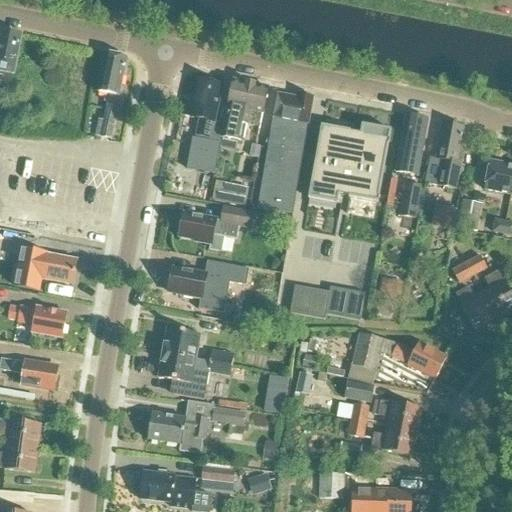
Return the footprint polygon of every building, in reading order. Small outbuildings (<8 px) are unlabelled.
[(21,37),(1,33),(0,35),(0,73),(12,76),(21,37)] [(127,60),(104,55),(96,94),(108,96),(106,109),(102,123),(98,123),(95,138),(110,141),(116,111),(118,99),(127,60)] [(221,87),(200,82),(192,119),(200,120),(196,136),(209,139),(212,123),(213,123),(221,87)] [(262,115),(268,90),(233,83),(221,139),(243,144),(249,113),(262,115)] [(298,100),(277,96),(272,120),(254,212),(290,218),(307,127),(308,127),(313,99),(299,96),(298,100)] [(428,122),(406,118),(399,155),(397,155),(393,174),(417,179),(420,159),(428,122)] [(464,129),(442,125),(436,158),(443,160),(437,188),(456,191),(463,152),(459,151),(464,129)] [(321,129),(310,192),(339,197),(349,199),(348,199),(377,204),(389,141),(360,135),(360,136),(350,134),(321,129)] [(511,190),(511,167),(490,163),(484,192),(511,197),(511,190)] [(248,204),(252,185),(218,177),(214,196),(248,204)] [(399,218),(415,221),(416,211),(423,212),(425,195),(420,194),(421,189),(404,186),(399,218)] [(457,231),(476,234),(482,206),(463,202),(457,231)] [(452,231),(456,210),(435,207),(431,227),(452,231)] [(216,222),(184,216),(179,239),(193,241),(193,243),(210,247),(209,252),(221,254),(223,239),(237,242),(239,229),(250,231),(253,215),(223,210),(221,223),(216,222)] [(503,236),(505,223),(494,221),(491,234),(503,236)] [(511,224),(505,223),(503,236),(511,238),(511,224)] [(73,286),(77,262),(44,256),(43,258),(31,255),(27,275),(40,278),(40,279),(39,279),(41,280),(73,286)] [(465,265),(473,279),(487,270),(479,257),(465,265)] [(173,270),(169,294),(200,300),(199,311),(224,315),(229,285),(244,288),(247,273),(206,265),(205,276),(173,270)] [(473,279),(465,265),(452,273),(459,286),(473,279)] [(497,322),(511,313),(511,297),(503,282),(502,283),(497,273),(484,280),(489,290),(481,294),(497,322)] [(39,279),(40,279),(15,274),(12,289),(38,294),(41,280),(39,279)] [(400,298),(403,284),(382,281),(379,295),(400,298)] [(294,288),(289,316),(307,319),(312,291),(294,288)] [(329,294),(325,317),(343,320),(348,292),(330,289),(329,294)] [(497,322),(481,294),(473,299),(468,289),(455,296),(461,306),(460,307),(475,334),(497,322)] [(312,291),(307,319),(324,322),(325,317),(329,294),(312,291)] [(348,292),(343,320),(360,323),(365,295),(348,292)] [(18,308),(18,309),(10,307),(7,322),(16,323),(15,324),(31,327),(30,334),(62,340),(67,315),(34,309),(34,311),(18,308)] [(198,336),(167,331),(163,355),(194,361),(198,336)] [(358,335),(351,367),(375,373),(376,373),(383,342),(358,335)] [(309,341),(307,353),(313,354),(316,343),(309,341)] [(414,354),(399,347),(393,358),(408,366),(407,367),(435,382),(447,359),(419,345),(414,354)] [(210,353),(208,363),(231,367),(233,357),(210,353)] [(231,367),(208,363),(194,361),(163,355),(158,380),(171,382),(169,396),(203,402),(208,375),(229,379),(231,367)] [(304,358),(302,368),(313,371),(316,360),(304,358)] [(53,392),(57,369),(24,363),(24,364),(0,360),(0,372),(22,376),(20,387),(53,392)] [(299,374),(295,394),(308,397),(313,377),(299,374)] [(282,419),(288,381),(276,378),(270,417),(282,419)] [(344,401),(371,406),(374,388),(347,383),(344,401)] [(417,434),(422,410),(391,404),(391,405),(381,403),(378,417),(388,419),(386,428),(417,434)] [(185,420),(152,415),(148,442),(180,447),(179,454),(200,457),(203,442),(205,442),(208,424),(231,427),(229,436),(243,437),(243,434),(247,434),(248,425),(247,424),(248,419),(244,419),(245,414),(214,410),(214,407),(187,404),(185,420)] [(351,421),(366,424),(369,409),(353,406),(353,408),(338,406),(336,418),(351,421)] [(366,424),(351,421),(348,437),(363,440),(366,424)] [(0,422),(0,441),(1,437),(8,438),(7,447),(38,451),(41,426),(10,422),(10,424),(0,422)] [(417,434),(386,428),(385,437),(374,435),(371,449),(382,451),(381,452),(412,459),(417,434)] [(264,443),(262,460),(277,462),(279,445),(264,443)] [(341,444),(339,458),(358,462),(361,448),(341,444)] [(38,451),(7,447),(6,456),(0,455),(0,469),(4,470),(4,472),(35,476),(38,451)] [(201,482),(233,486),(234,473),(229,472),(229,468),(204,465),(203,469),(202,469),(201,482)] [(256,492),(275,487),(270,472),(252,477),(256,492)] [(143,474),(140,502),(171,505),(170,508),(192,511),(195,481),(175,479),(175,477),(143,474)] [(377,494),(368,493),(369,475),(343,475),(343,477),(319,476),(319,478),(311,478),(310,499),(318,500),(318,501),(344,502),(344,492),(356,493),(354,511),(409,511),(411,497),(395,496),(395,492),(377,491),(377,494)]
